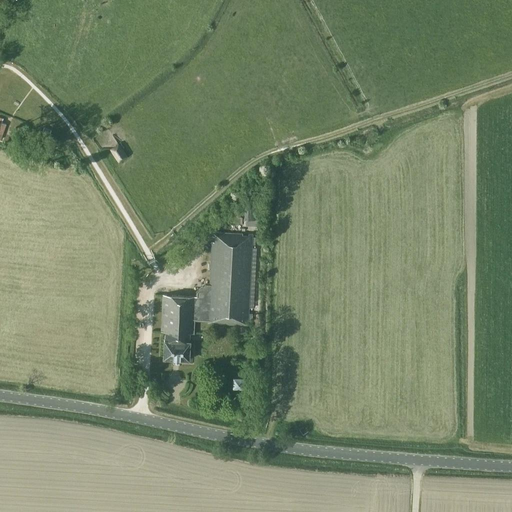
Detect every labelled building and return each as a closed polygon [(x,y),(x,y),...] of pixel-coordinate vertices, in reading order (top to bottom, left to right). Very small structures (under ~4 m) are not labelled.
[(126,156),(118,143),(110,149),(118,161),(126,156)] [(258,195),(245,195),(244,218),(257,219),(258,195)] [(165,331),(165,340),(189,341),(189,332),(194,333),(194,320),(207,320),(207,322),(247,324),(248,307),(253,308),(256,247),(251,247),(252,234),(248,233),(248,235),(242,234),(242,233),(212,232),(212,236),(214,236),(214,242),(212,241),(209,285),(206,285),(198,292),(198,296),(163,294),(161,331),(165,331)] [(190,341),(189,341),(165,340),(164,340),(163,358),(189,359),(190,341)] [(244,378),(233,377),(232,388),(243,389),(244,378)]
